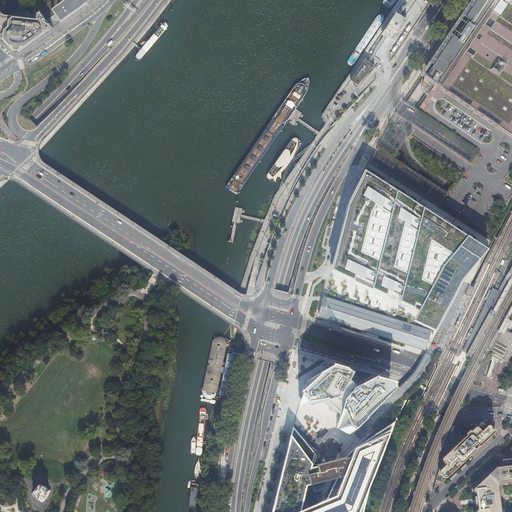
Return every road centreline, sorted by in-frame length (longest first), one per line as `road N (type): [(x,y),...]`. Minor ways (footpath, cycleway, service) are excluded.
road 1 (primary): [(6,165),(257,328)]
road 2 (primary): [(261,313),(16,156)]
road 3 (primary): [(392,77),(326,152),(285,233),(266,296)]
road 4 (primary): [(392,77),(319,188),(281,291)]
road 5 (primary): [(285,339),(402,372),(453,408),(511,413)]
road 6 (primary): [(511,403),(451,387),(403,358),(290,320)]
road 7 (track): [(0,399),(102,307),(122,294),(142,296)]
road 8 (primary): [(34,134),(156,0)]
road 9 (primary): [(106,6),(75,57),(13,110),(14,127),(34,134)]
road 10 (primary): [(252,346),(224,511)]
road 11 (track): [(126,373),(119,440),(80,476),(62,511)]
road 12 (primary): [(246,511),(281,356)]
road 13 (primary): [(0,151),(105,45)]
road 14 (residential): [(301,277),(320,271),(328,258),(350,175),(345,165)]
road 15 (primary): [(264,361),(238,485)]
road 16 (primary): [(301,277),(345,165)]
